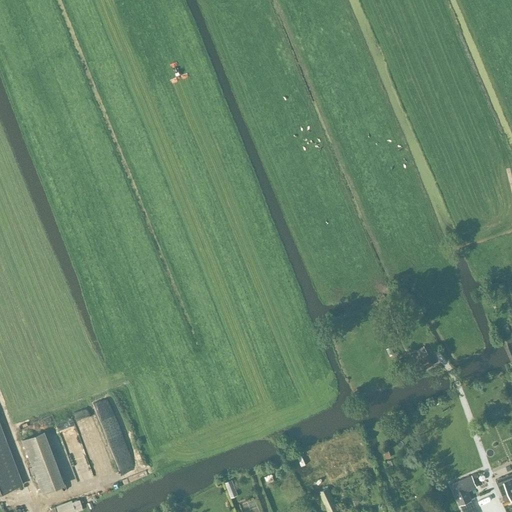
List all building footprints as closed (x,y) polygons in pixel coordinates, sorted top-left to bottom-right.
[(411,352),(423,345),(419,339),(407,346),(411,352)] [(420,370),(433,364),(428,354),(415,361),(420,370)] [(0,419),(0,491),(24,483),(0,419)] [(44,430),(21,439),(41,493),(64,484),(44,430)] [(394,458),(387,461),(389,467),(397,464),(394,458)] [(511,472),(495,480),(496,484),(502,496),(507,494),(510,501),(511,499),(511,472)] [(471,475),(451,484),(459,504),(471,500),(467,490),(476,486),(474,483),(472,477),(471,475)] [(228,481),(224,482),(230,498),(234,496),(228,481)] [(318,491),(327,511),(333,511),(338,510),(328,487),(318,491)] [(75,511),(77,511),(76,509),(83,506),(80,499),(73,501),(73,500),(58,506),(60,511),(75,511)]
